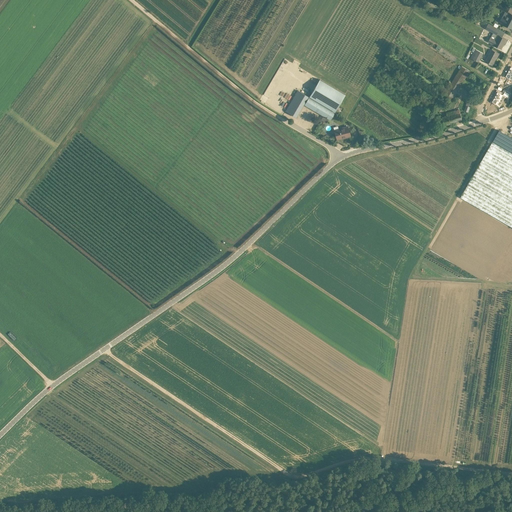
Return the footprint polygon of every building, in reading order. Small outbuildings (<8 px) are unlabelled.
[(432,10),(437,12),(440,7),(426,0),(416,0),(433,8),(432,10)] [(510,7),(500,2),(498,7),(507,12),(510,7)] [(511,12),(510,12),(506,18),(502,16),(500,21),(504,23),(511,27),(511,12)] [(489,23),(485,28),(497,35),(500,29),(489,23)] [(490,38),(488,42),(494,45),(501,49),(503,44),(504,42),(505,43),(507,39),(499,35),(496,41),(490,38)] [(478,62),(483,53),(475,49),(474,52),(471,58),(478,62)] [(485,61),(493,65),(496,58),(497,56),(497,57),(499,53),(492,49),(485,61)] [(470,71),(461,66),(444,94),(452,99),(470,71)] [(309,96),(335,111),(345,94),(319,78),(319,79),(309,96)] [(498,91),(492,101),(499,105),(504,95),(508,97),(510,93),(505,91),(503,94),(498,91)] [(335,111),(309,96),(304,104),(330,119),(335,111)] [(463,120),(459,109),(446,113),(447,116),(442,118),(444,125),(463,120)] [(348,126),(334,130),(337,140),(351,136),(348,126)] [(493,141),(461,197),(463,199),(465,200),(511,226),(511,152),(509,151),(503,147),(497,144),(493,142),(493,141)]
